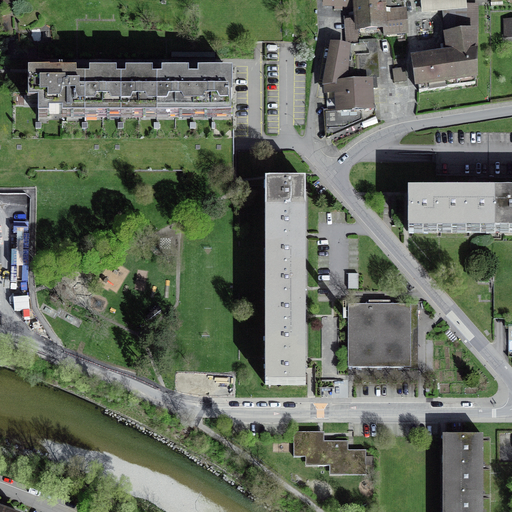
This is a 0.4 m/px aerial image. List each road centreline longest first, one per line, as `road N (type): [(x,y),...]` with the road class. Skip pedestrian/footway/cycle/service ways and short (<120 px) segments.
road 1 (residential): [(194,411),(511,412)]
road 2 (residential): [(334,178),(511,384)]
road 3 (residential): [(0,335),(194,411)]
road 4 (residential): [(511,111),(408,128),(334,178)]
road 5 (residential): [(325,22),(311,150),(334,178)]
